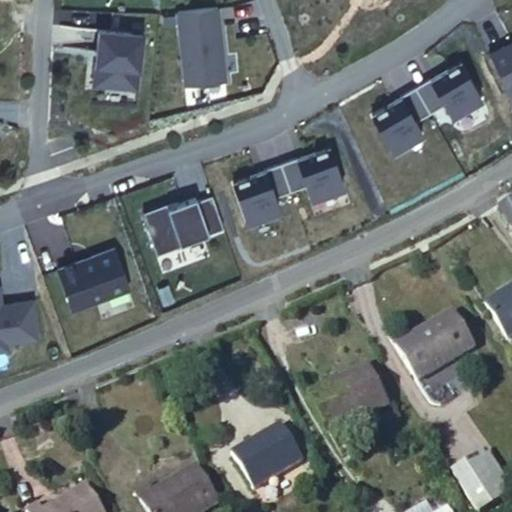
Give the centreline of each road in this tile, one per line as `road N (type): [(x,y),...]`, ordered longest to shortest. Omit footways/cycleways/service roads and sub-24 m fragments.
road 1 (residential): [(511,165),(328,260),(0,401)]
road 2 (residential): [(303,99),(226,140),(37,199)]
road 3 (residential): [(37,199),(46,0)]
road 4 (residential): [(463,7),(303,99)]
